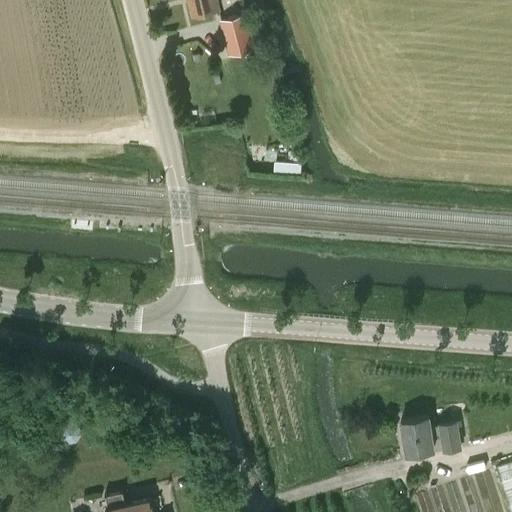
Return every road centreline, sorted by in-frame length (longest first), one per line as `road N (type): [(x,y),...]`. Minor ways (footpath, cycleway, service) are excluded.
road 1 (unclassified): [(199,325),(175,170),(131,0)]
road 2 (unclassified): [(511,347),(199,325)]
road 3 (unclassified): [(0,303),(199,325)]
road 4 (unclassified): [(249,511),(199,325)]
road 5 (unknown): [(0,145),(89,148),(164,126)]
